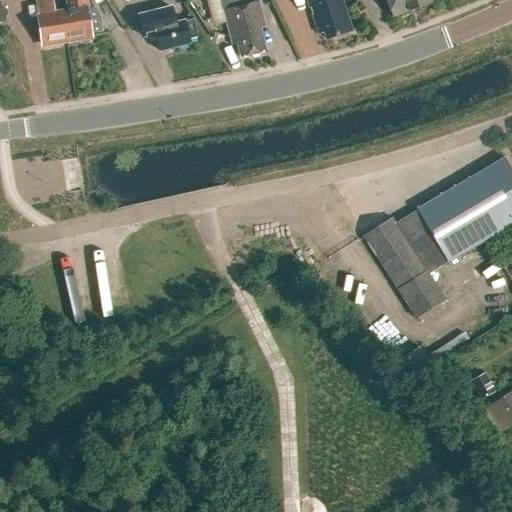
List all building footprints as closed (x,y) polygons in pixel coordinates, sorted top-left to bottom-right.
[(36,14),(41,48),(66,44),(61,9),(56,10),(53,0),(35,0),(37,14),(36,14)] [(61,9),(66,44),(94,39),(90,15),(97,12),(91,0),(67,0),(69,8),(61,9)] [(236,45),(241,58),(267,52),(262,30),(264,27),(266,27),(259,0),(223,11),(232,46),(236,45)] [(342,0),(306,0),(318,34),(325,33),(327,40),(347,34),(345,26),(351,24),(342,0)] [(391,12),(393,18),(435,4),(433,0),(385,0),(390,12),(391,12)] [(156,35),(160,52),(191,45),(190,41),(199,39),(194,20),(176,24),(173,8),(140,15),(145,38),(156,35)] [(511,227),(511,175),(503,160),(413,214),(445,268),(511,227)] [(363,236),(416,319),(416,318),(445,301),(391,218),(363,236)] [(433,353),(424,359),(418,350),(397,364),(411,384),(431,370),(431,369),(440,363),(433,353)] [(494,392),(483,372),(468,380),(479,400),(494,392)] [(511,393),(511,392),(487,407),(502,431),(511,425),(511,393)]
